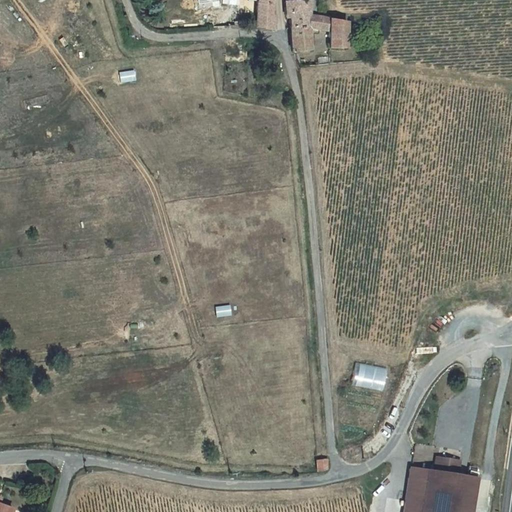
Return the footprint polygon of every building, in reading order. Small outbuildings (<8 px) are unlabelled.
[(256,0),(254,28),(274,30),(275,17),(270,16),(270,0),(256,0)] [(287,3),(288,28),(309,26),(309,17),(309,2),(287,3)] [(345,49),(346,23),(319,18),(309,17),(309,26),(288,28),(290,53),(294,53),(309,51),(309,30),(329,33),(329,49),(345,49)] [(137,87),(153,82),(150,72),(134,76),(137,87)] [(225,223),(227,234),(243,232),(241,221),(225,223)] [(227,363),(242,362),(241,353),(226,354),(227,363)] [(409,468),(405,500),(423,503),(421,511),(472,511),(477,477),(458,475),(460,460),(435,457),(433,471),(409,468)] [(317,472),(327,471),(326,461),(317,462),(317,472)] [(469,465),(468,474),(478,475),(479,466),(469,465)] [(405,500),(403,511),(421,511),(423,503),(405,500)]
